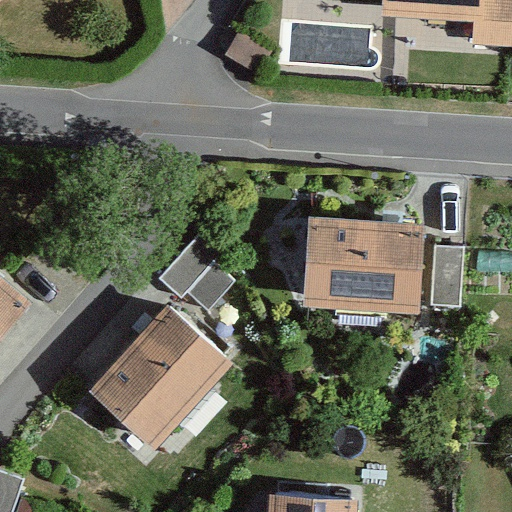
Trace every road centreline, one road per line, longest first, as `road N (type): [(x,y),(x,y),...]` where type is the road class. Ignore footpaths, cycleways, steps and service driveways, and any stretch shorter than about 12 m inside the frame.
road 1 (residential): [(0,426),(154,240),(168,176),(160,115)]
road 2 (residential): [(160,115),(511,130)]
road 3 (residential): [(0,106),(160,115)]
road 4 (residential): [(160,115),(218,0)]
